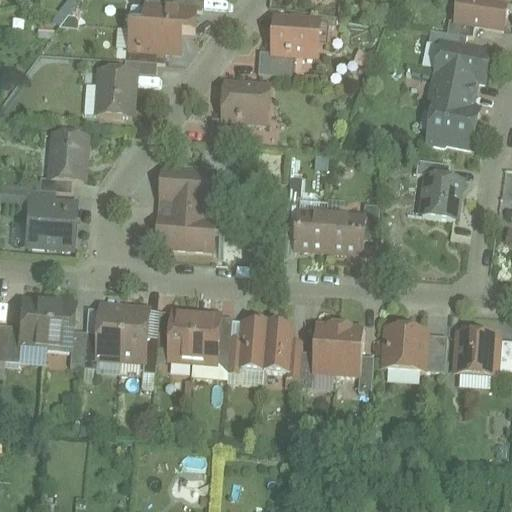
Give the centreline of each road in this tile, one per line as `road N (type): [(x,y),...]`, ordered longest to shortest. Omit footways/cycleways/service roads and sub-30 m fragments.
road 1 (residential): [(469,302),(98,277)]
road 2 (residential): [(248,0),(105,198),(98,277)]
road 3 (residential): [(469,302),(511,90)]
